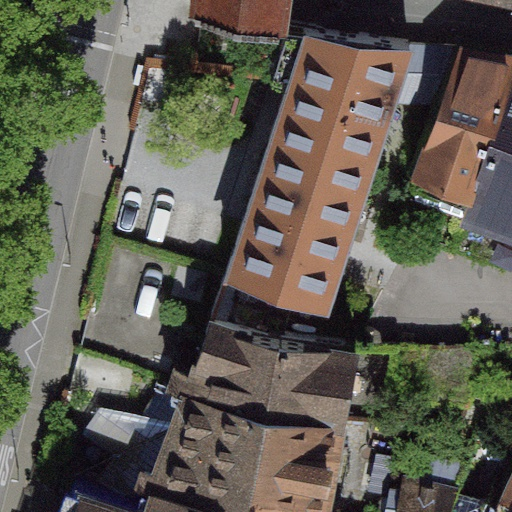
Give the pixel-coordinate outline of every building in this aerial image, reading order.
[(204,0),(202,14),(212,16),(289,31),(291,22),(293,0),(204,0)] [(346,150),(372,159),(394,98),(411,44),(291,22),(289,31),(283,49),(302,54),(278,127),(346,150)] [(465,46),(411,44),(394,98),(442,99),(465,46)] [(440,107),(499,119),(511,85),(511,53),(465,46),(442,99),(440,107)] [(511,85),(499,119),(475,192),(468,212),(511,224),(511,85)] [(499,119),(440,107),(414,169),(447,182),(475,192),(499,119)] [(231,269),(301,291),(346,150),(278,127),(231,269)] [(475,192),(447,182),(433,237),(457,246),(468,212),(475,192)] [(511,224),(468,212),(457,246),(511,264),(511,224)] [(274,331),(281,311),(287,295),(227,278),(214,316),(274,331)] [(189,388),(340,419),(357,341),(274,331),(214,316),(196,370),(182,366),(176,386),(189,388)] [(494,344),(393,342),(385,401),(467,409),(478,385),(494,344)] [(102,483),(120,499),(150,507),(156,486),(189,388),(176,386),(148,419),(107,411),(91,431),(121,454),(102,483)] [(156,486),(306,511),(324,511),(340,419),(189,388),(156,486)] [(412,483),(410,483),(407,493),(390,488),(387,511),(498,511),(503,502),(460,493),(467,460),(463,459),(462,466),(418,457),(412,483)] [(511,511),(511,481),(503,502),(498,511),(511,511)] [(77,511),(306,511),(156,486),(150,507),(120,499),(85,487),(77,511)]
